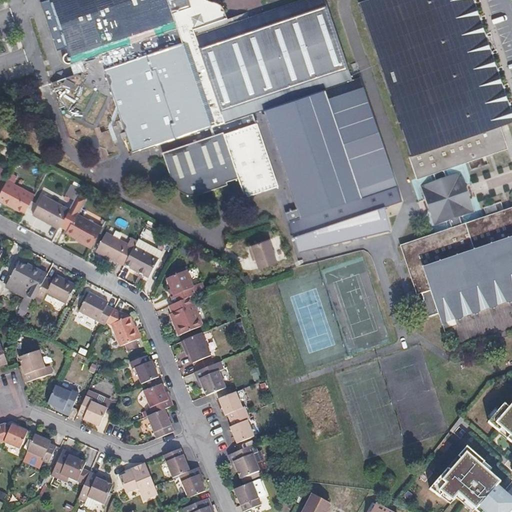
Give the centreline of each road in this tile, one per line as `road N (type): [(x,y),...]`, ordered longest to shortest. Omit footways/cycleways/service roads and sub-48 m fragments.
road 1 (residential): [(198,434),(142,301),(0,226)]
road 2 (residential): [(0,396),(126,454),(142,451)]
